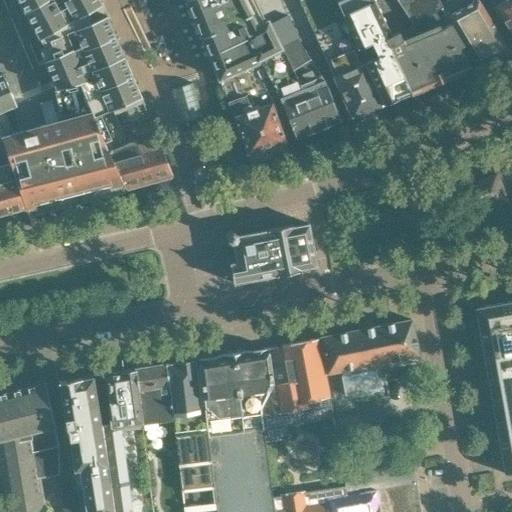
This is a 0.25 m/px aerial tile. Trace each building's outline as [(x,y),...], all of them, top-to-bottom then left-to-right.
[(0,0),(0,128),(3,136),(13,134),(4,111),(17,106),(16,105),(55,88),(56,89),(67,86),(68,90),(76,87),(75,84),(79,83),(91,111),(94,116),(108,110),(108,111),(112,109),(114,114),(142,103),(144,102),(124,55),(123,55),(108,19),(110,18),(101,2),(99,0),(0,0)] [(185,0),(219,79),(253,66),(251,62),(259,58),(260,59),(281,47),(268,18),(262,20),(252,0),(185,0)] [(383,104),(348,26),(334,0),(298,0),(351,117),(383,104)] [(397,99),(411,93),(396,62),(385,37),(367,0),(334,0),(348,26),(383,104),(397,99)] [(373,0),(390,35),(385,37),(396,62),(411,93),(470,67),(461,51),(465,49),(441,8),(442,6),(438,0),(373,0)] [(438,0),(442,6),(441,8),(465,49),(461,51),(470,67),(508,50),(478,0),(438,0)] [(511,0),(489,0),(511,33),(511,0)] [(281,47),(260,59),(278,98),(279,98),(296,139),(341,121),(324,79),(323,80),(310,58),(309,59),(302,48),(298,40),(282,47),(281,47)] [(253,66),(219,79),(246,153),(286,142),(271,103),(270,103),(253,66)] [(181,133),(191,168),(214,161),(205,127),(202,128),(199,117),(201,116),(192,83),(170,89),(179,123),(182,122),(184,132),(181,133)] [(51,100),(39,103),(45,124),(57,121),(51,100)] [(108,110),(94,116),(122,182),(125,187),(172,174),(142,103),(114,114),(112,109),(108,111),(108,110)] [(19,191),(25,207),(122,182),(94,116),(91,111),(57,121),(45,124),(13,134),(3,136),(1,137),(19,191)] [(0,213),(25,207),(19,191),(1,137),(0,133),(0,213)] [(507,205),(496,167),(463,187),(469,209),(507,205)] [(316,266),(308,223),(292,226),(292,225),(237,236),(236,233),(233,231),(228,232),(227,233),(222,234),(218,239),(220,251),(223,250),(223,249),(226,249),(229,265),(233,283),(301,271),(300,269),(316,266)] [(511,301),(475,308),(504,474),(511,472),(511,301)] [(411,320),(321,337),(328,373),(338,371),(343,395),(376,389),(372,365),(419,356),(411,320)] [(272,382),(261,407),(262,417),(283,413),(290,411),(305,492),(304,490),(279,494),(280,496),(272,497),(274,511),(327,511),(326,499),(346,495),(345,486),(314,491),(299,410),(312,407),(311,400),(330,397),(319,338),(282,345),(286,368),(288,379),(274,381),(272,382)] [(245,351),(233,353),(247,511),(274,511),(272,497),(268,469),(262,417),(261,407),(272,382),(273,379),(268,347),(245,351)] [(247,511),(233,353),(198,359),(199,364),(217,506),(217,511),(247,511)] [(193,360),(165,364),(170,402),(173,418),(184,511),(217,506),(199,364),(194,365),(193,360)] [(165,364),(135,368),(135,369),(143,421),(142,421),(142,423),(173,418),(170,402),(165,364)] [(110,423),(100,424),(109,480),(114,511),(132,511),(119,425),(142,421),(143,421),(135,369),(105,374),(108,394),(110,409),(111,411),(108,411),(110,423)] [(92,376),(58,381),(61,401),(66,429),(67,429),(80,511),(113,511),(109,480),(100,424),(96,396),(92,376)] [(45,384),(0,394),(0,467),(6,511),(45,511),(39,474),(59,471),(58,446),(53,426),(55,425),(45,384)] [(283,413),(262,417),(265,442),(288,438),(283,413)] [(378,468),(344,475),(347,487),(349,497),(357,495),(376,490),(379,511),(421,511),(417,482),(413,462),(378,468)] [(61,489),(64,511),(75,511),(72,487),(61,489)] [(379,511),(376,490),(357,495),(361,511),(379,511)]
